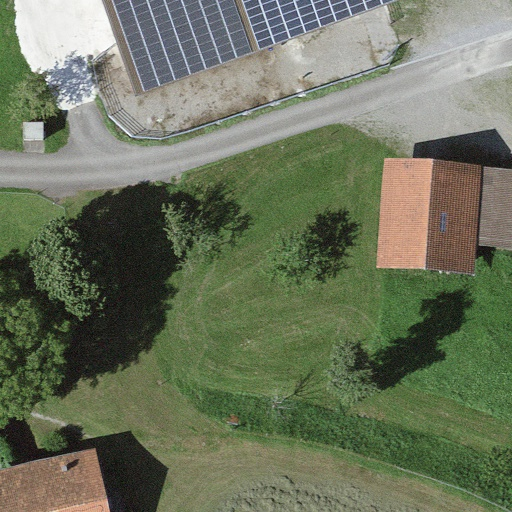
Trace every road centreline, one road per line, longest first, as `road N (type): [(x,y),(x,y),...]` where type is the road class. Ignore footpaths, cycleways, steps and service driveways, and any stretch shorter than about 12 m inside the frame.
road 1 (unclassified): [(511,48),(393,85),(130,190),(0,182)]
road 2 (track): [(393,85),(511,132)]
